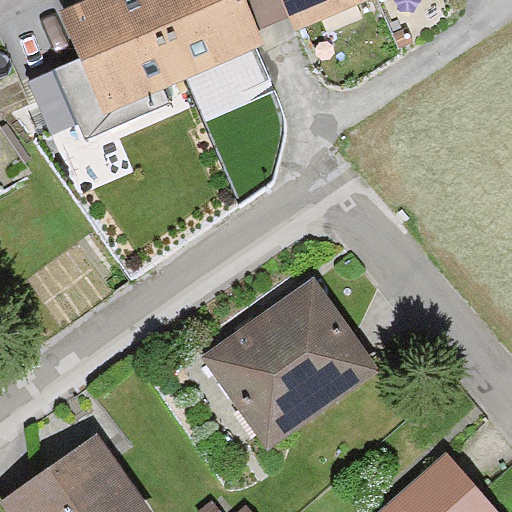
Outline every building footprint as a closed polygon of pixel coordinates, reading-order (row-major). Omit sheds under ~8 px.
[(258,0),(111,0),(80,13),(125,119),(281,54),(258,0)] [(305,0),(324,43),(426,0),(305,0)] [(317,272),(217,350),(293,448),(393,371),(317,272)] [(165,511),(112,437),(28,498),(38,511),(165,511)] [(511,511),(511,501),(462,445),(387,511),(511,511)]
